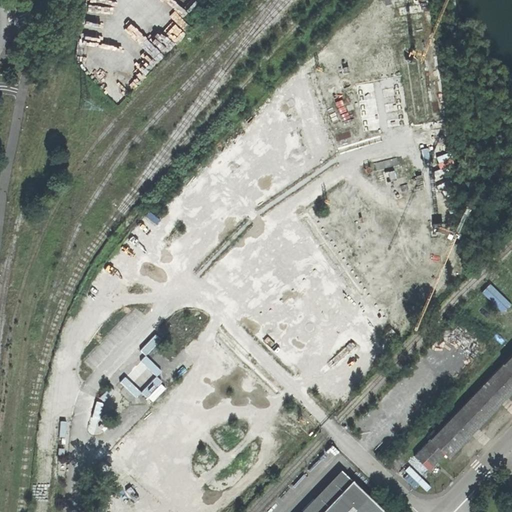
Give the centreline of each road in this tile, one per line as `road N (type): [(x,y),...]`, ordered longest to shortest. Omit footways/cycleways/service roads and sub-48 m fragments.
road 1 (unknown): [(77,441),(114,439),(230,323)]
road 2 (unclassified): [(417,511),(323,422)]
